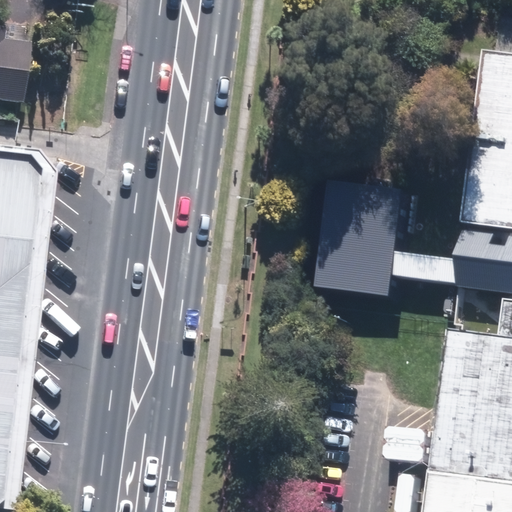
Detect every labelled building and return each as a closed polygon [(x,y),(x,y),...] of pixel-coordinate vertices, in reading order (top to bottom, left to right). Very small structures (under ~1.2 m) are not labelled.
[(511,511),(511,17),(501,16),(495,51),(481,50),(480,56),(468,155),(458,258),(455,284),(511,291),(511,300),(502,299),(497,335),(449,331),(442,394),(440,410),(433,465),(427,511),(511,511)] [(0,102),(18,105),(24,24),(0,22),(0,27),(0,102)] [(4,501),(0,504),(0,508),(17,510),(19,495),(55,170),(41,149),(0,144),(0,150),(32,155),(40,167),(4,501)] [(0,504),(4,501),(40,167),(32,155),(0,150),(0,504)] [(329,294),(391,301),(395,277),(455,284),(458,258),(404,251),(411,191),(330,181),(328,199),(321,258),(316,292),(329,294)]
